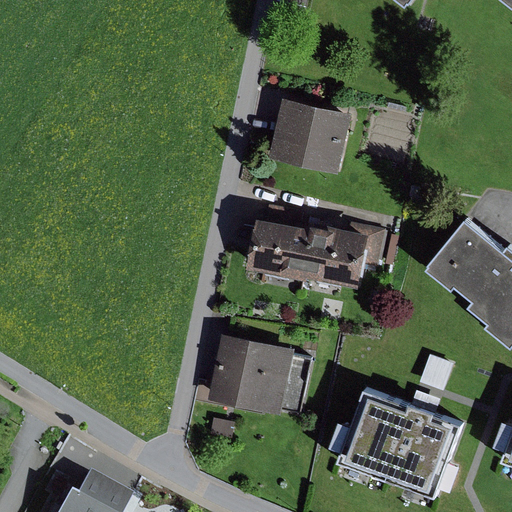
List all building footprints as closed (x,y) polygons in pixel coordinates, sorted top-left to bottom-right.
[(355,111),(286,94),(272,154),(341,170),(355,111)] [(261,213),(251,265),(309,277),(309,273),(362,284),(365,272),(366,272),(368,261),(381,264),(389,228),(353,220),(352,224),(335,221),(335,223),(315,220),(314,223),(310,222),(312,209),(270,201),(267,214),(261,213)] [(511,240),(509,244),(470,213),(427,267),(456,289),(459,285),(476,299),(472,304),(493,321),(490,324),(511,341),(511,240)] [(226,331),(212,396),(284,411),(285,409),(303,413),(316,357),(295,352),(296,346),(226,331)] [(455,362),(432,353),(422,380),(445,389),(455,362)] [(370,385),(343,459),(441,494),(467,421),(437,410),(414,401),(370,385)] [(418,388),(414,401),(437,410),(442,397),(418,388)] [(237,420),(215,416),(212,433),(234,437),(237,420)] [(70,490),(57,511),(122,511),(132,495),(90,472),(78,495),(70,490)]
